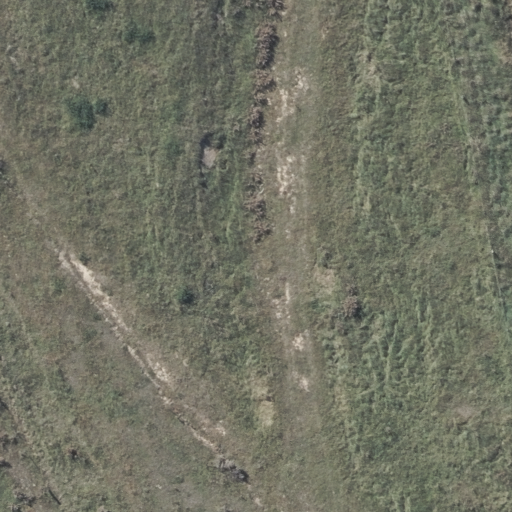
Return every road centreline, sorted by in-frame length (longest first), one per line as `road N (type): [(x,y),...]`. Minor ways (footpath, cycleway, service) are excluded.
road 1 (track): [(0,85),(294,511)]
road 2 (track): [(241,0),(207,242),(233,427)]
